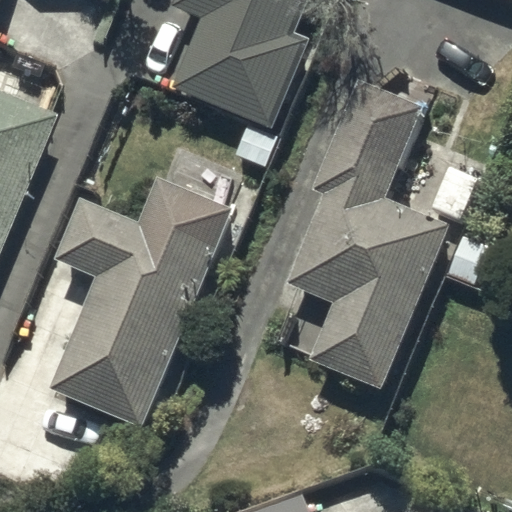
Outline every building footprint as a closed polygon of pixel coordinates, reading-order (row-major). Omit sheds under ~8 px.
[(180,94),(279,135),(316,46),(302,41),(318,0),(184,0),(179,13),(209,25),(180,94)] [(316,368),(389,398),(457,232),(393,206),(431,114),(366,87),(320,198),(331,203),(295,292),(340,310),(316,368)] [(0,264),(57,124),(0,101),(0,264)] [(242,160),(270,173),(283,143),(254,131),(242,160)] [(456,172),(439,214),(467,226),(484,184),(456,172)] [(58,398),(150,436),(241,218),(165,186),(147,231),(89,207),(63,268),(104,285),(58,398)] [(454,278),(481,289),(495,252),(469,242),(454,278)]
